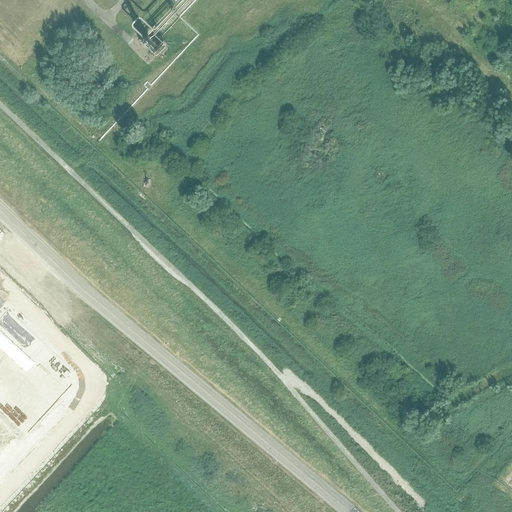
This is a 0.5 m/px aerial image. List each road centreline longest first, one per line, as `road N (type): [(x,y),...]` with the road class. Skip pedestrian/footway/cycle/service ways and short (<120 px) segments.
road 1 (unclassified): [(399,511),(239,332),(0,105)]
road 2 (unclassified): [(349,511),(0,209)]
